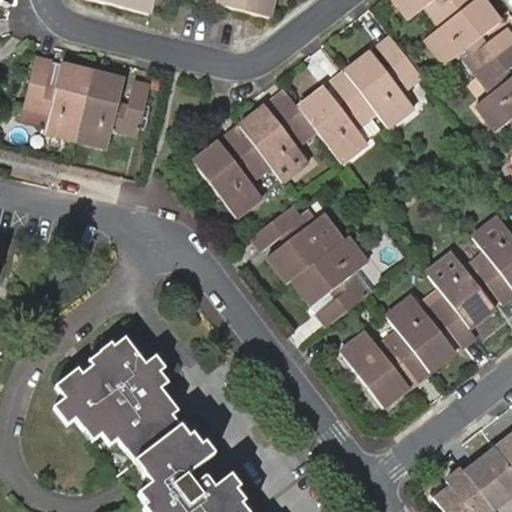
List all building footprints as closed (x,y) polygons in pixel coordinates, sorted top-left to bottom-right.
[(85,0),(152,16),(156,0),(85,0)] [(207,0),(275,19),(279,0),(207,0)] [(390,0),(389,1),(411,27),(427,15),(442,35),(483,4),(479,0),(458,0),(451,6),(450,7),(445,0),(390,0)] [(442,35),(426,47),(446,72),(462,60),(477,80),(511,53),(511,42),(507,36),(486,52),(481,45),(502,29),(483,4),(442,35)] [(346,78),(377,119),(389,135),(414,115),(402,100),(423,83),(407,62),(392,43),(379,54),(394,73),(386,80),(371,59),(346,78)] [(511,53),(477,80),(492,100),(476,113),(496,138),(511,126),(511,125),(511,85),(511,86),(506,78),(511,73),(511,53)] [(50,140),(83,148),(99,78),(68,71),(61,95),(53,93),(59,69),(43,64),(34,106),(31,116),(55,122),(50,140)] [(99,78),(83,148),(113,155),(117,137),(143,143),(146,132),(155,92),(139,88),(133,112),(124,110),(130,86),(99,78)] [(299,114),(318,138),(343,170),(370,149),(358,134),(377,119),(346,78),(333,89),(348,108),(342,114),(326,93),(299,114)] [(270,173),(282,188),(307,168),(296,154),(318,138),(299,114),(287,98),(271,109),(286,128),(280,134),(264,114),(239,133),(270,173)] [(250,187),(270,173),(239,133),(226,144),(241,163),(235,168),(220,149),(194,169),(236,223),(263,203),(250,187)] [(269,265),(288,291),(293,288),(344,248),(324,223),(308,236),(292,216),(253,246),(263,258),(283,243),(288,251),(269,265)] [(496,222),(471,241),(483,257),(511,294),(511,234),(508,237),(496,222)] [(328,334),(368,303),(353,283),(368,270),(349,244),(344,248),(293,288),(312,313),(333,297),(338,304),(317,319),(328,334)] [(500,308),(511,299),(511,294),(483,257),(463,273),(450,256),(425,276),(445,302),(452,312),(468,332),(494,313),(478,293),(485,287),(500,308)] [(452,312),(445,302),(423,319),(439,339),(446,333),(437,321),(452,312)] [(412,304),(387,324),(398,338),(429,378),(455,359),(439,339),(423,319),(412,304)] [(476,342),(468,332),(452,312),(437,321),(446,333),(462,354),(476,342)] [(415,389),(429,378),(398,338),(378,354),(366,339),(340,359),(383,415),(409,394),(394,375),(400,369),(415,389)] [(133,463),(132,461),(116,473),(135,497),(139,494),(147,503),(143,507),(146,511),(246,511),(240,504),(244,501),(236,489),(240,486),(230,473),(214,485),(206,477),(204,479),(195,466),(213,453),(203,440),(198,444),(188,432),(184,436),(167,415),(173,410),(156,387),(164,381),(157,370),(162,366),(152,354),(142,361),(125,341),(114,348),(111,343),(96,355),(100,359),(89,367),(92,372),(83,380),(77,373),(56,389),(61,396),(51,404),(65,422),(72,417),(80,427),(87,422),(96,433),(98,431),(107,443),(114,438),(124,452),(131,446),(140,457),(149,468),(141,473),(133,463)] [(86,363),(96,355),(93,351),(83,359),(86,363)] [(88,364),(89,367),(100,359),(96,355),(86,363),(88,364)] [(88,364),(77,373),(83,380),(92,372),(89,367),(88,364)] [(51,383),(56,389),(77,373),(73,367),(51,383)] [(89,438),(96,433),(87,422),(80,427),(89,438)] [(511,436),(431,501),(439,511),(499,511),(511,502),(511,436)] [(124,452),(132,461),(133,463),(140,457),(131,446),(124,452)] [(140,457),(133,463),(141,473),(149,468),(140,457)]
